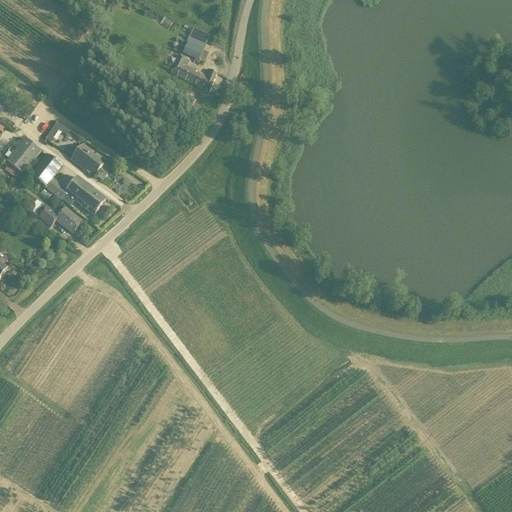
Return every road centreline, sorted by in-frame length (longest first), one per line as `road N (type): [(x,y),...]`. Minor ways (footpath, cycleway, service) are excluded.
road 1 (residential): [(266,0),(266,102),(250,196),(270,252),(318,306),(354,326),(428,339),(511,338)]
road 2 (unclassified): [(0,345),(206,139),(220,117),(250,0)]
